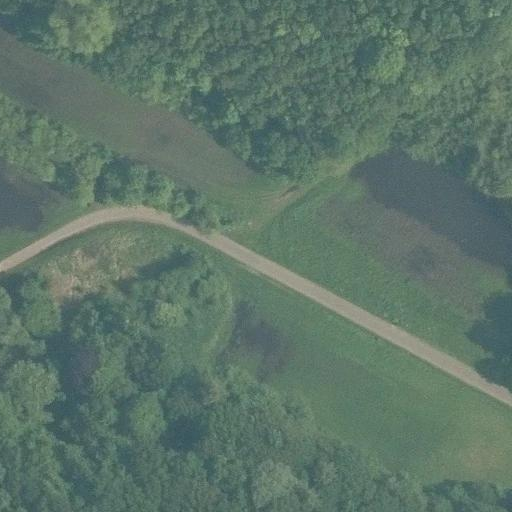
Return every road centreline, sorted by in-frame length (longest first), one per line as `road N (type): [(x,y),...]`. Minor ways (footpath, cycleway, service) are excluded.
road 1 (unclassified): [(511,404),(143,202),(0,270)]
road 2 (unknown): [(0,326),(170,439),(168,466),(146,511)]
